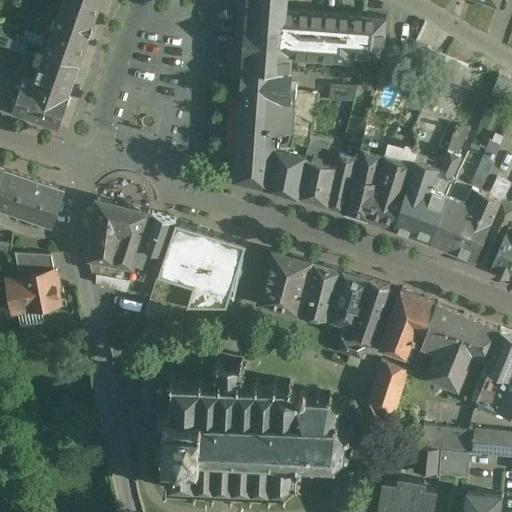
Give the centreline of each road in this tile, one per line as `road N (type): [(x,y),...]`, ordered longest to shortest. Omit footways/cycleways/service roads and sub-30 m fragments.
road 1 (residential): [(511,301),(96,153)]
road 2 (residential): [(131,511),(95,328)]
road 3 (residential): [(95,328),(80,233),(96,153)]
road 4 (residential): [(96,153),(139,0)]
